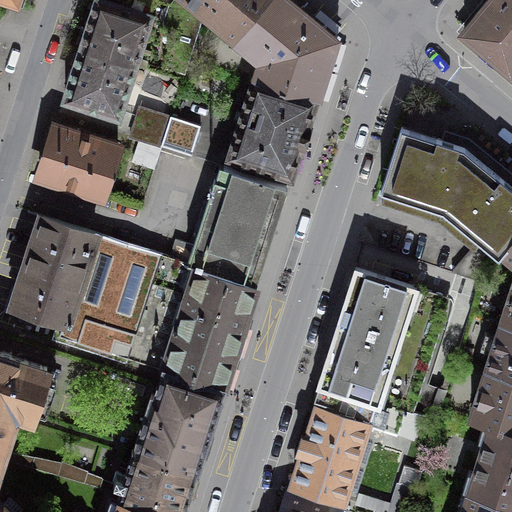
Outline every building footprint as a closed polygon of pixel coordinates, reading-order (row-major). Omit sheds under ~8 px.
[(81,47),(134,64),(151,14),(107,0),(96,0),(90,22),(81,47)] [(190,0),(172,0),(170,3),(167,11),(163,24),(178,29),(169,58),(181,62),(179,71),(185,73),(197,35),(204,12),(190,0)] [(234,37),(264,0),(190,0),(204,12),(234,37)] [(254,77),(254,78),(315,97),(316,97),(326,67),(335,39),(300,10),(288,0),(264,0),(234,37),(262,60),(256,78),(254,77)] [(511,0),(489,0),(467,27),(466,26),(464,29),(467,31),(468,31),(511,67),(511,0)] [(118,115),(134,64),(81,47),(73,72),(65,98),(118,115)] [(239,125),(230,155),(291,175),(299,147),(300,147),(304,136),(307,124),(315,97),(254,78),(245,108),(244,107),(238,125),(239,125)] [(171,116),(140,106),(135,121),(131,136),(139,139),(161,146),(162,145),(171,116)] [(162,145),(191,155),(196,140),(201,125),(171,115),(171,116),(162,145)] [(118,141),(59,122),(57,128),(55,127),(47,151),(39,174),(102,195),(117,148),(116,147),(118,141)] [(499,256),(503,251),(511,240),(511,185),(464,146),(442,139),(401,126),(391,159),(381,190),(443,210),(479,239),(487,247),(499,256)] [(134,156),(156,163),(161,146),(139,139),(137,147),(134,156)] [(175,239),(170,256),(256,284),(283,201),(288,186),(226,166),(221,164),(216,179),(195,245),(175,239)] [(66,320),(95,232),(41,214),(41,215),(42,216),(28,260),(14,303),(28,307),(27,312),(35,314),(36,310),(64,319),(66,320)] [(162,253),(95,232),(66,320),(64,319),(62,327),(59,334),(128,357),(162,253)] [(487,247),(479,239),(452,271),(481,281),(484,271),(487,262),(483,261),(487,247)] [(511,240),(503,251),(511,259),(511,240)] [(162,253),(128,357),(163,368),(223,387),(240,336),(256,284),(170,256),(162,253)] [(416,285),(356,266),(356,268),(357,268),(354,276),(353,276),(339,318),(340,319),(338,327),(335,336),(334,336),(319,381),(326,383),(413,412),(439,330),(405,319),(416,285)] [(511,290),(502,320),(511,323),(511,290)] [(487,368),(511,376),(511,323),(502,320),(487,368)] [(0,404),(10,407),(14,415),(15,414),(20,411),(31,414),(47,366),(12,355),(12,354),(11,353),(10,352),(9,352),(8,351),(7,351),(6,350),(5,350),(4,350),(3,350),(2,351),(1,351),(0,350),(0,404)] [(134,447),(197,468),(210,427),(223,387),(163,368),(155,394),(152,393),(134,447)] [(511,376),(487,368),(471,416),(511,429),(511,376)] [(366,422),(413,437),(421,414),(413,412),(326,383),(326,384),(343,390),(335,412),(318,406),(308,437),(302,435),(300,442),(297,449),(304,451),(294,481),(342,497),(366,422)] [(0,458),(14,415),(10,407),(0,404),(0,458)] [(470,490),(511,503),(511,429),(471,416),(471,418),(473,418),(491,424),(486,441),(484,440),(475,471),(476,472),(470,490)] [(183,511),(190,492),(197,468),(134,447),(125,475),(116,472),(113,481),(122,484),(119,496),(169,511),(183,511)] [(389,511),(354,511),(286,490),(281,505),(278,511),(408,511),(422,469),(404,464),(389,511)] [(511,511),(511,503),(470,490),(465,507),(463,507),(461,511),(511,511)] [(121,498),(116,511),(169,511),(119,496),(118,497),(121,498)] [(0,511),(14,511),(0,498),(0,511)]
